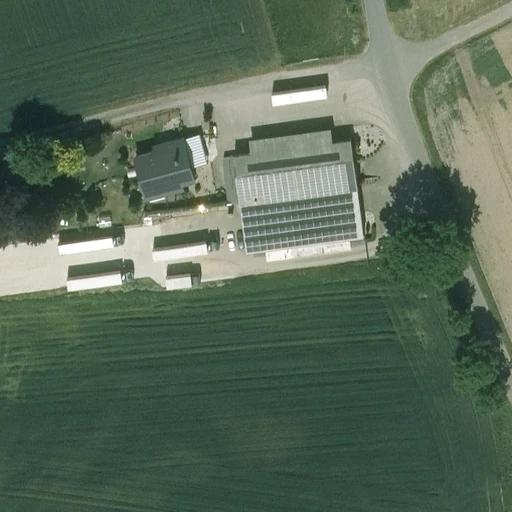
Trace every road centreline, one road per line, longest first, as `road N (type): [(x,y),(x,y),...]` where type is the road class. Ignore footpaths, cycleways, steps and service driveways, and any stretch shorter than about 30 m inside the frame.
road 1 (unclassified): [(390,60),(511,378)]
road 2 (unclassified): [(390,60),(511,9)]
